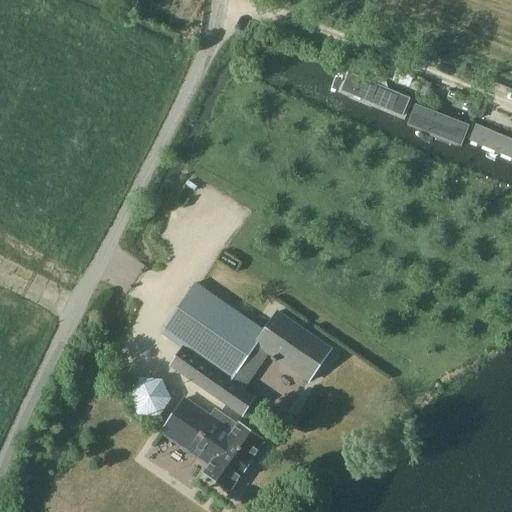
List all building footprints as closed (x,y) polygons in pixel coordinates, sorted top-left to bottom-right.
[(353,53),(349,62),(361,67),(365,57),(353,53)] [(403,125),(414,102),(353,74),(342,97),(403,125)] [(422,81),(418,93),(427,96),(431,84),(422,81)] [(480,104),(476,117),(482,120),(487,106),(480,104)] [(473,127),(422,107),(413,129),(464,149),(473,127)] [(511,137),(479,125),(470,148),(511,163),(511,137)] [(265,330),(196,283),(161,333),(184,349),(172,367),(243,417),(256,399),(243,389),(268,354),(307,382),(330,351),(276,314),(265,330)] [(231,491),(265,442),(219,412),(214,419),(185,399),(162,432),(210,465),(204,473),(231,491)]
